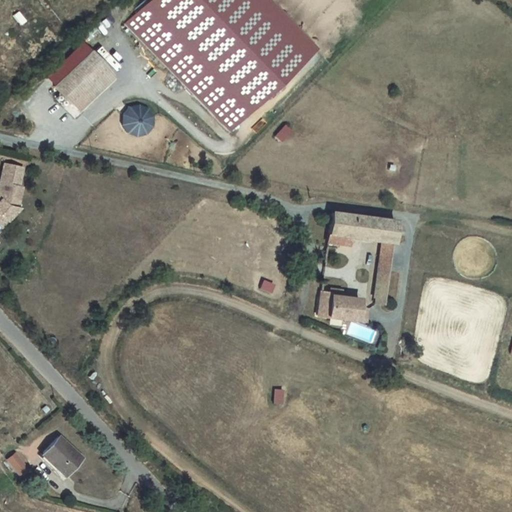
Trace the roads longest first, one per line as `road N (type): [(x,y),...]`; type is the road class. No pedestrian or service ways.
road 1 (track): [(389,368),(214,295),(166,288),(129,305),(107,346),(111,386),(144,432),(248,511)]
road 2 (residential): [(413,217),(294,208),(0,135)]
road 3 (unclassified): [(175,511),(0,321)]
road 4 (track): [(511,413),(389,368)]
